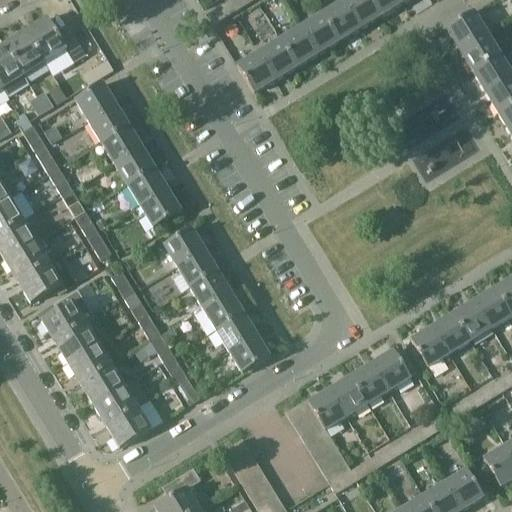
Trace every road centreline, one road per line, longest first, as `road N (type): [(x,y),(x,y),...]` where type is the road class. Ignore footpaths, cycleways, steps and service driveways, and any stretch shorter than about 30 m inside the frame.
road 1 (residential): [(96,488),(336,331),(329,302),(144,0)]
road 2 (residential): [(96,488),(0,328)]
